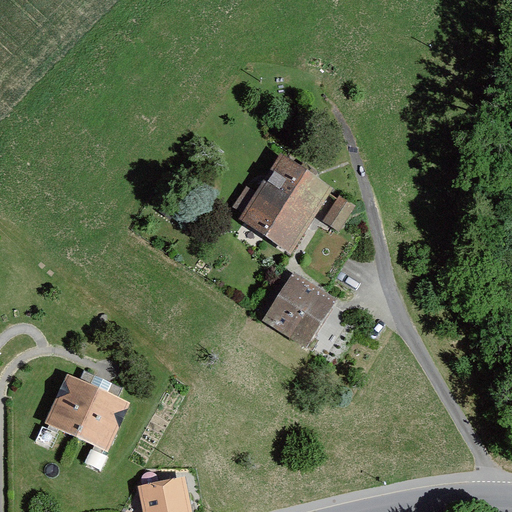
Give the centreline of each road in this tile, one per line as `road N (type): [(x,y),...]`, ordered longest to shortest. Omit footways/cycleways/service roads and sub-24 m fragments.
road 1 (unknown): [(0,448),(2,390),(14,365),(44,348),(86,360)]
road 2 (tertiary): [(511,501),(480,497),(387,511)]
